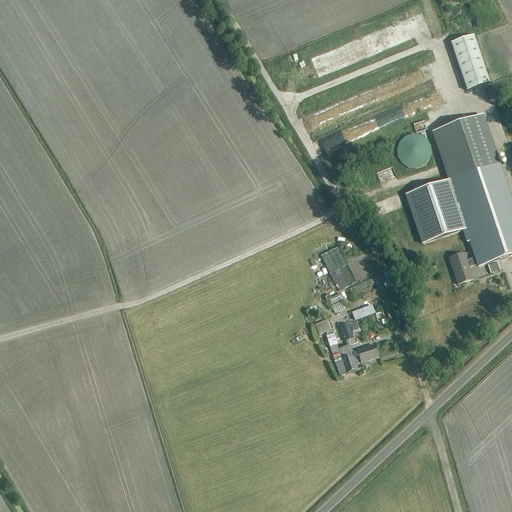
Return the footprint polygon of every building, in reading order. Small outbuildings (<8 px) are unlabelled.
[(475,36),(452,44),(468,92),(491,84),(475,36)] [(352,102),(341,105),(343,110),(353,106),(352,102)] [(511,200),(484,116),(432,134),(449,183),(405,197),(421,245),(462,231),(466,244),(469,243),(475,259),(467,262),(464,254),(449,260),(458,286),(473,281),(469,268),(477,265),(477,267),(511,255),(511,200)] [(402,164),(408,169),(416,170),(423,167),(429,162),(432,154),(431,147),(427,140),(420,136),(413,135),(405,137),(400,143),(397,150),(398,157),(402,164)] [(393,166),(378,172),(382,182),(397,176),(393,166)] [(350,284),(342,268),(330,275),(339,293),(348,288),(347,286),(350,284)] [(391,285),(393,291),(397,289),(395,284),(396,283),(391,272),(386,275),(391,285)] [(360,291),(375,286),(372,279),(357,285),(360,291)] [(336,312),(346,308),(341,294),(330,298),(336,312)] [(353,311),(356,320),(376,313),(373,305),(353,311)] [(319,334),(334,329),(330,318),(315,324),(319,334)] [(357,322),(350,325),(353,334),(360,332),(357,322)] [(353,352),(351,346),(357,345),(355,339),(354,339),(349,324),(340,327),(346,347),(332,351),(340,376),(358,370),(356,361),(360,360),(361,364),(378,358),(375,346),(353,352)]
